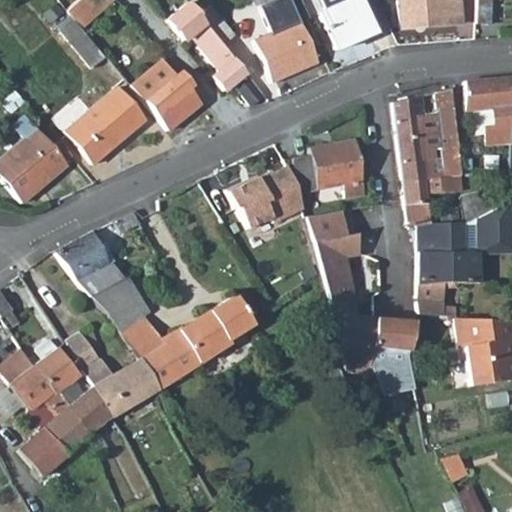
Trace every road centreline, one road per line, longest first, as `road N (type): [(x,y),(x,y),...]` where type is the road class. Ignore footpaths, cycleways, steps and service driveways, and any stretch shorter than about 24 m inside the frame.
road 1 (residential): [(372,78),(0,248)]
road 2 (residential): [(372,78),(395,304)]
road 3 (unknown): [(245,136),(132,0)]
road 4 (residential): [(511,54),(434,59),(372,78)]
